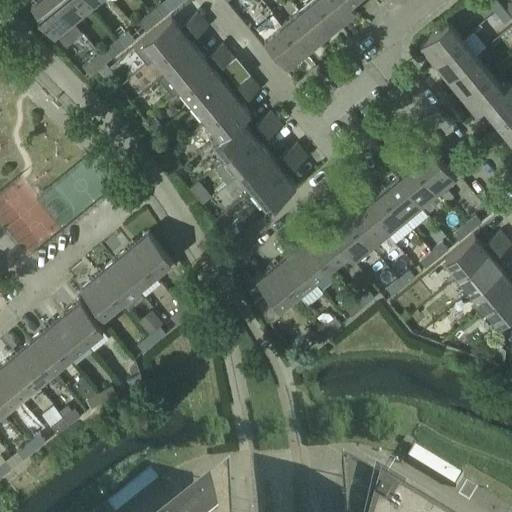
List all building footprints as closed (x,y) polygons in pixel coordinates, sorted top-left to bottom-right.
[(56,0),(35,0),(31,4),(53,32),(64,45),(82,30),(71,17),(56,0)] [(84,0),(56,0),(71,17),(87,4),(84,0)] [(318,0),(308,0),(298,9),(321,37),(338,23),(318,0)] [(318,0),(338,23),(355,9),(349,1),(347,0),(318,0)] [(485,0),(477,7),(484,16),(494,8),(495,10),(502,5),(497,0),(485,0)] [(161,1),(150,10),(157,19),(168,10),(161,1)] [(502,5),(495,10),(505,22),(511,16),(502,5)] [(298,9),(281,22),(304,50),(321,37),(298,9)] [(150,10),(138,20),(145,28),(157,19),(150,10)] [(197,11),(186,20),(191,27),(202,18),(197,11)] [(142,39),(133,47),(146,63),(150,59),(185,32),(171,15),(142,39)] [(202,18),(191,27),(196,34),(208,24),(202,18)] [(448,20),(420,43),(435,60),(462,38),(448,20)] [(281,22),(264,37),(287,65),(304,50),(281,22)] [(127,29),(116,38),(123,47),(134,37),(127,29)] [(185,32),(150,59),(152,62),(157,58),(168,71),(198,48),(185,32)] [(116,38),(105,47),(112,56),(123,47),(116,38)] [(462,38),(435,60),(448,77),(476,55),(462,38)] [(223,43),(212,52),(217,58),(228,49),(223,43)] [(160,77),(158,79),(168,90),(163,94),(166,99),(173,93),(176,91),(211,63),(198,48),(168,71),(160,77)] [(228,49),(217,58),(222,65),(234,56),(228,49)] [(476,55),(448,77),(462,94),(490,72),(476,55)] [(94,56),(82,65),(89,74),(101,65),(94,56)] [(211,63),(176,91),(178,93),(183,90),(194,103),(224,79),(211,63)] [(490,72),(462,94),(476,111),(484,105),(483,104),(503,88),(502,87),(490,72)] [(249,74),(237,84),(243,90),(254,81),(249,74)] [(224,79),(194,103),(205,116),(200,120),(202,123),(236,95),(224,79)] [(254,81),(243,90),(248,97),(259,88),(254,81)] [(503,88),(483,104),(484,105),(497,121),(511,109),(511,83),(510,81),(502,87),(503,88)] [(236,95),(202,123),(204,125),(209,121),(220,134),(220,135),(242,118),(250,112),(236,95)] [(511,109),(497,121),(511,138),(511,137),(511,109)] [(270,110),(256,122),(261,129),(276,117),(270,110)] [(276,117),(261,129),(266,135),(281,124),(276,117)] [(220,134),(212,140),(223,154),(218,158),(221,161),(255,134),(242,118),(220,135),(220,134)] [(255,134),(221,161),(223,164),(228,160),(239,173),(268,149),(255,134)] [(296,142),(281,154),(287,160),(301,148),(296,142)] [(301,148),(287,160),(292,167),(307,155),(301,148)] [(432,148),(414,162),(437,190),(454,176),(432,148)] [(268,149),(239,173),(250,186),(245,190),(247,193),(281,165),(268,149)] [(414,162),(398,176),(420,204),(437,190),(414,162)] [(281,165),(247,193),(249,195),(254,191),(266,206),(295,182),(281,165)] [(398,176),(381,190),(403,217),(420,204),(398,176)] [(205,188),(196,195),(202,203),(211,196),(205,188)] [(447,189),(441,194),(447,201),(453,196),(447,189)] [(381,190),(364,203),(387,231),(403,217),(381,190)] [(364,203),(348,217),(370,245),(387,231),(364,203)] [(476,214),(464,223),(470,230),(481,220),(476,214)] [(331,230),(331,231),(347,251),(346,251),(353,259),(370,245),(348,217),(331,230)] [(325,223),(308,237),(330,264),(346,251),(347,251),(331,231),(331,230),(325,223)] [(464,223),(453,232),(459,239),(470,230),(464,223)] [(148,230),(131,244),(153,272),(171,258),(148,230)] [(500,230),(488,239),(494,245),(505,236),(500,230)] [(474,234),(445,258),(456,271),(451,276),(453,278),(487,250),(474,234)] [(505,236),(494,245),(499,252),(511,243),(505,236)] [(308,237),(291,250),(313,278),(330,264),(308,237)] [(442,241),(431,250),(436,257),(448,248),(442,241)] [(131,244),(114,258),(137,286),(153,272),(131,244)] [(291,250),(274,264),(296,292),(297,291),(307,304),(323,291),(313,279),(313,278),(291,250)] [(431,250),(419,260),(425,267),(436,257),(431,250)] [(487,250),(453,278),(455,281),(461,277),(471,290),(501,266),(487,250)] [(114,258),(96,272),(119,300),(137,286),(114,258)] [(266,291),(253,301),(270,322),(284,311),(279,306),(296,292),(274,264),(256,278),(266,291)] [(511,279),(501,266),(471,290),(482,303),(477,307),(479,310),(511,282),(511,279)] [(409,268),(397,278),(403,284),(414,275),(409,268)] [(96,272),(80,286),(102,314),(119,300),(96,272)] [(397,278),(386,287),(392,294),(403,284),(397,278)] [(511,282),(479,310),(481,312),(486,308),(498,322),(511,310),(511,282)] [(368,289),(357,298),(362,305),(374,295),(368,289)] [(194,298),(182,307),(188,314),(199,305),(194,298)] [(357,298),(346,307),(351,314),(362,305),(357,298)] [(80,299),(62,314),(84,341),(85,341),(92,349),(108,336),(101,328),(103,327),(80,299)] [(182,307),(171,316),(176,323),(188,314),(182,307)] [(154,312),(140,323),(148,333),(162,322),(154,312)] [(62,314),(45,328),(68,355),(84,341),(62,314)] [(335,316),(324,325),(329,332),(341,323),(335,316)] [(160,325),(149,334),(154,341),(166,332),(160,325)] [(324,325),(312,334),(318,341),(329,332),(324,325)] [(45,328),(29,341),(51,369),(68,355),(45,328)] [(149,334),(137,344),(143,351),(154,341),(149,334)] [(29,341),(12,355),(23,369),(34,383),(51,369),(29,341)] [(489,341),(483,358),(500,364),(503,352),(497,345),(489,341)] [(12,355),(0,364),(0,374),(18,397),(34,383),(23,369),(12,355)] [(0,374),(0,408),(1,410),(18,397),(0,374)] [(141,375),(127,380),(130,388),(144,383),(141,375)] [(112,385),(99,392),(103,400),(116,393),(112,385)] [(91,386),(82,393),(86,399),(90,407),(103,400),(99,392),(97,393),(91,386)] [(54,404),(43,413),(51,425),(56,432),(68,423),(63,416),(59,411),(54,404)] [(68,404),(59,411),(63,416),(68,423),(80,415),(75,408),(72,410),(68,404)] [(40,434),(28,443),(34,449),(45,440),(40,434)] [(406,437),(402,443),(409,447),(411,445),(413,441),(406,437)] [(28,443),(17,452),(22,458),(34,449),(28,443)] [(414,447),(407,459),(456,488),(463,476),(415,447),(414,447)] [(6,461),(0,465),(0,475),(11,467),(6,461)] [(150,470),(105,505),(111,511),(119,511),(158,481),(150,470)] [(399,510),(340,474),(343,511),(403,511),(399,510)] [(187,511),(229,511),(228,481),(187,511)]
